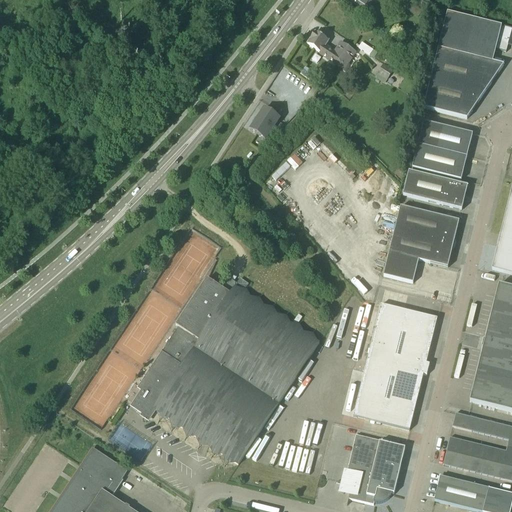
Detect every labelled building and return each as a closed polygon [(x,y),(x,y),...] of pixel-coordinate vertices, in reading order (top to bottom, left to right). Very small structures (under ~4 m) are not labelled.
[(375,16),(380,19),(385,11),(370,1),(368,0),(350,0),(349,3),(358,8),(357,9),(369,17),(372,12),(376,14),(375,16)] [(407,0),(394,0),(394,1),(418,18),(423,11),(407,0)] [(502,27),(448,13),(438,49),(493,63),(496,50),(506,53),(509,45),(511,32),(511,29),(502,27)] [(318,55),(344,72),(352,60),(349,58),(350,56),(353,58),(356,53),(340,43),(337,47),(340,50),(339,51),(336,49),(333,53),(325,48),(329,42),(315,33),(307,45),(320,53),(318,55)] [(358,49),(370,56),(373,51),(362,43),(358,49)] [(504,66),(493,63),(438,49),(424,109),(467,120),(504,66)] [(377,73),(386,79),(392,70),(382,64),(377,73)] [(308,79),(312,73),(305,68),(301,74),(308,79)] [(280,120),(265,109),(250,131),(266,141),(280,120)] [(442,127),(424,123),(412,169),(461,181),(467,158),(437,150),(442,127)] [(467,158),(473,135),(442,127),(437,150),(467,158)] [(276,180),(289,167),(286,164),(273,176),(276,180)] [(408,170),(402,193),(460,208),(466,184),(408,170)] [(492,270),(511,275),(511,200),(509,200),(492,270)] [(419,261),(448,268),(459,222),(401,207),(383,277),(413,284),(419,261)] [(238,466),(278,405),(318,344),(235,288),(230,295),(207,279),(176,326),(179,328),(137,389),(143,393),(134,407),(146,415),(145,417),(149,419),(150,418),(151,418),(155,411),(238,466)] [(511,288),(498,285),(469,402),(511,412),(511,288)] [(381,305),(369,355),(428,370),(429,365),(426,364),(437,319),(381,305)] [(428,370),(369,355),(353,417),(410,431),(424,375),(427,376),(428,370)] [(511,482),(511,428),(456,415),(452,428),(508,442),(506,452),(450,439),(443,466),(511,483),(511,482)] [(406,448),(380,442),(356,436),(348,470),(343,469),(337,493),(349,496),(349,500),(374,506),(375,503),(377,504),(383,502),(385,501),(387,500),(391,495),(391,493),(395,494),(406,448)] [(135,511),(111,496),(127,472),(93,449),(51,511),(135,511)] [(434,501),(477,511),(483,511),(489,489),(440,477),(434,501)]
